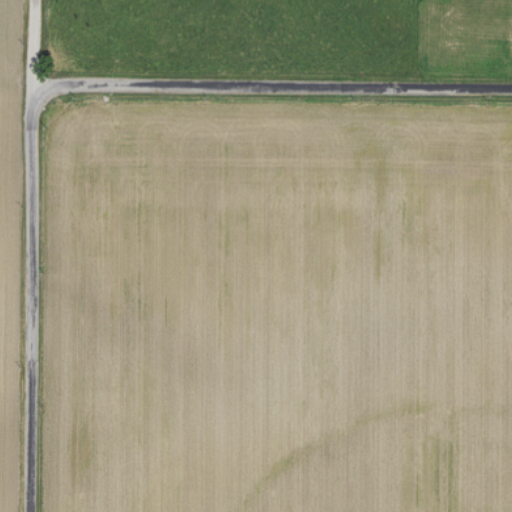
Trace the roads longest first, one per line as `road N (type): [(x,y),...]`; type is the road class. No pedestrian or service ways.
road 1 (residential): [(511,85),(34,84)]
road 2 (residential): [(29,511),(34,84)]
